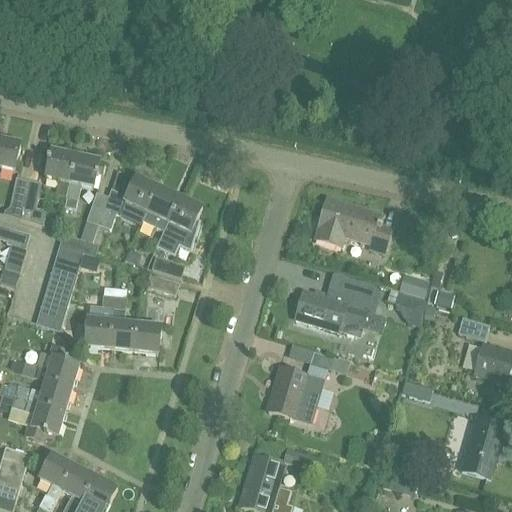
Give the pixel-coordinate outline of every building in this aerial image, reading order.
[(0,171),(15,175),(21,148),(0,143),(0,171)] [(56,200),(66,202),(67,202),(76,160),(52,155),(46,182),(59,185),(56,200)] [(64,211),(75,213),(77,204),(78,204),(81,190),(94,193),(97,178),(102,179),(105,167),(100,166),(100,165),(76,160),(67,202),(66,202),(64,211)] [(10,211),(22,214),(29,184),(16,181),(10,211)] [(111,193),(108,200),(98,230),(111,234),(116,218),(119,219),(118,220),(140,230),(142,225),(159,191),(137,181),(128,201),(111,193)] [(20,223),(43,231),(47,214),(36,212),(41,187),(29,184),(22,214),(20,223)] [(180,202),(159,191),(142,225),(164,236),(180,202)] [(98,230),(108,200),(96,196),(80,243),(88,245),(87,247),(92,248),(93,247),(98,230)] [(203,212),(180,202),(164,236),(165,236),(157,252),(170,258),(175,248),(191,256),(200,227),(197,226),(203,212)] [(370,252),(386,256),(393,232),(378,228),(381,220),(327,203),(318,231),(319,231),(315,243),(342,251),(345,239),(371,247),(370,252)] [(130,226),(126,234),(146,244),(150,236),(130,226)] [(5,248),(25,254),(29,239),(11,234),(11,233),(0,229),(0,243),(6,245),(5,248)] [(84,257),(87,247),(63,239),(62,238),(59,250),(84,257)] [(93,247),(92,248),(87,247),(84,257),(95,260),(99,249),(93,247)] [(56,261),(80,268),(84,257),(59,250),(56,261)] [(126,263),(137,268),(142,258),(131,253),(126,263)] [(52,272),(76,280),(80,268),(56,261),(52,272)] [(152,274),(181,283),(185,270),(156,261),(152,274)] [(49,283),(73,290),(76,280),(52,272),(49,283)] [(0,286),(15,291),(19,278),(4,273),(0,286)] [(399,295),(424,303),(430,286),(405,278),(399,295)] [(147,291),(176,300),(180,288),(150,279),(147,291)] [(46,294),(70,302),(73,290),(49,283),(46,294)] [(356,331),(362,333),(368,315),(375,292),(354,286),(348,306),(333,301),(332,304),(303,295),(295,322),(354,340),(356,331)] [(86,352),(108,354),(116,293),(104,291),(103,300),(102,311),(89,310),(86,352)] [(108,354),(133,356),(136,328),(125,327),(127,302),(126,302),(126,294),(116,293),(108,354)] [(42,305),(67,312),(70,302),(46,294),(42,305)] [(451,311),(454,299),(438,294),(435,307),(451,311)] [(420,331),(427,304),(424,303),(399,295),(395,308),(412,313),(408,327),(420,331)] [(39,316),(63,324),(67,312),(42,305),(39,316)] [(435,310),(426,308),(424,321),(432,323),(435,310)] [(36,328),(60,335),(63,324),(39,316),(36,328)] [(458,338),(485,346),(490,330),(462,322),(458,338)] [(133,356),(158,359),(161,330),(136,328),(133,356)] [(476,377),(511,387),(511,356),(484,348),(476,377)] [(45,385),(72,393),(80,371),(66,367),(69,357),(52,352),(50,359),(41,356),(37,370),(18,364),(18,366),(12,364),(10,372),(15,374),(15,376),(45,386),(45,385)] [(346,379),(349,366),(315,356),(311,369),(346,379)] [(268,415),(311,428),(324,384),(281,371),(268,415)] [(2,397),(65,416),(72,393),(45,385),(45,386),(41,396),(12,387),(7,388),(7,390),(5,389),(2,397)] [(401,397),(429,405),(433,393),(405,385),(401,397)] [(25,439),(43,445),(46,437),(58,440),(65,416),(2,397),(0,404),(0,414),(11,417),(8,424),(28,430),(25,439)] [(461,475),(491,484),(506,431),(476,421),(471,440),(461,437),(456,453),(466,456),(461,475)] [(2,462),(27,469),(30,458),(5,451),(2,462)] [(283,466),(315,476),(319,462),(287,453),(283,466)] [(52,511),(61,495),(74,470),(52,458),(39,483),(52,490),(47,499),(46,498),(38,511),(52,511)] [(240,511),(244,511),(293,511),(294,510),(288,508),(292,495),(277,491),(284,469),(254,460),(240,511)] [(0,468),(0,476),(22,483),(27,469),(2,462),(0,468)] [(65,511),(78,511),(95,481),(74,470),(61,495),(72,500),(65,511)] [(0,487),(19,494),(22,483),(0,476),(0,487)] [(381,491),(413,500),(417,486),(385,477),(381,491)] [(78,511),(105,511),(116,492),(95,481),(78,511)] [(0,499),(16,504),(19,494),(0,487),(0,499)] [(0,511),(2,511),(14,511),(16,504),(0,499),(0,511)]
